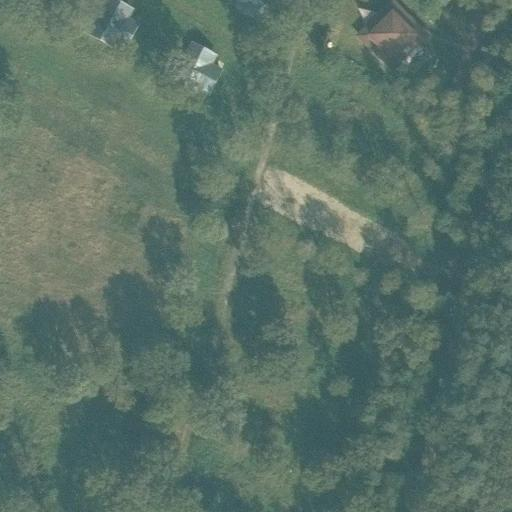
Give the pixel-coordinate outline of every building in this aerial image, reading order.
[(128,50),(138,23),(131,20),(135,7),(115,0),(109,0),(96,39),(128,50)] [(235,0),(233,8),(259,18),(265,0),(235,0)] [(265,22),(274,0),(267,0),(259,19),(265,22)] [(387,7),(361,34),(361,42),(388,68),(396,68),(401,63),(405,67),(421,50),(417,46),(422,41),(422,33),(396,7),(387,7)] [(194,72),(189,84),(212,95),(228,60),(190,42),(179,65),(194,72)] [(125,443),(152,450),(161,414),(134,407),(125,443)]
